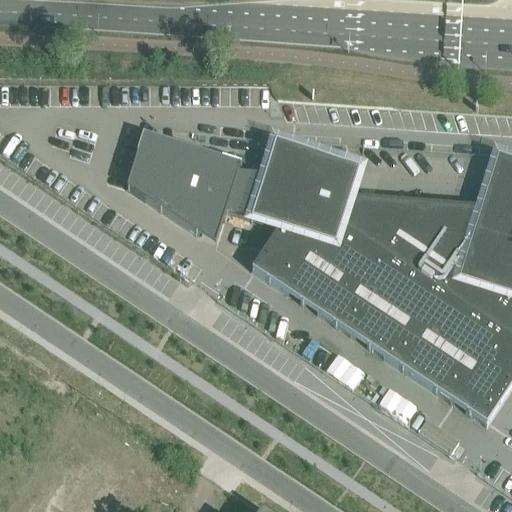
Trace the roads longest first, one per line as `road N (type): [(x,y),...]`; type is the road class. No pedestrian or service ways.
road 1 (unclassified): [(458,511),(0,204)]
road 2 (primary): [(0,13),(511,44)]
road 3 (unclassified): [(0,297),(320,511)]
